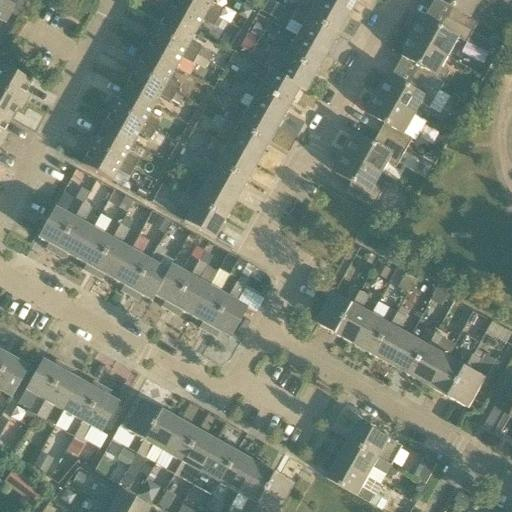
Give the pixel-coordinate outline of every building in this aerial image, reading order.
[(0,0),(0,21),(5,25),(19,0),(0,0)] [(202,21),(214,27),(218,19),(184,0),(174,0),(166,15),(196,31),(202,21)] [(184,0),(219,19),(223,11),(211,5),(213,0),(184,0)] [(246,0),(242,6),(251,11),(257,0),(246,0)] [(318,0),(318,1),(348,17),(357,0),(318,0)] [(471,17),(480,0),(437,0),(453,9),(447,19),(473,33),(479,23),(471,17)] [(337,36),(348,17),(318,1),(312,12),(299,4),(294,12),(337,36)] [(269,2),(262,14),(277,23),(284,11),(269,2)] [(242,7),(237,16),(246,21),(251,12),(242,7)] [(283,31),(297,39),(326,55),(337,36),(294,12),(283,31)] [(209,39),(196,31),(166,15),(158,30),(152,27),(150,30),(197,57),(208,63),(213,54),(203,49),(209,39)] [(410,36),(448,58),(459,39),(468,43),(473,33),(447,19),(442,28),(424,18),(421,25),(418,23),(410,36)] [(227,25),(218,20),(214,27),(223,32),(227,25)] [(260,41),(266,30),(255,24),(249,35),(259,40),(260,41)] [(181,59),(193,65),(197,57),(150,30),(148,35),(153,38),(145,53),(175,70),(181,59)] [(251,54),(259,40),(249,35),(247,33),(239,47),(251,54)] [(440,92),(450,74),(442,69),(448,58),(410,36),(403,49),(406,51),(402,58),(420,67),(414,77),(440,92)] [(326,55),(297,39),(291,49),(278,42),(273,50),(316,74),(326,55)] [(263,68),(269,73),(299,90),(305,93),(316,74),(273,50),(263,68)] [(181,87),(169,80),(175,70),(145,53),(136,68),(131,64),(129,68),(176,95),(181,87)] [(197,57),(193,65),(196,67),(203,71),(208,63),(197,57)] [(0,90),(26,105),(28,102),(22,98),(24,96),(31,83),(6,69),(1,66),(0,65),(0,90)] [(124,90),(154,107),(160,97),(172,103),(173,100),(176,95),(129,68),(127,72),(132,75),(124,90)] [(250,75),(245,84),(288,109),(299,90),(269,73),(263,83),(250,75)] [(377,95),(415,116),(421,105),(430,109),(440,92),(414,77),(409,87),(391,77),(388,84),(385,82),(377,95)] [(245,84),(240,92),(254,100),(248,111),(278,128),(288,109),(245,84)] [(0,90),(0,115),(10,121),(16,109),(18,106),(24,109),(26,105),(0,90)] [(108,106),(155,133),(159,125),(148,118),(154,107),(124,90),(115,105),(110,102),(108,106)] [(441,92),(433,108),(442,113),(450,97),(441,92)] [(173,100),(172,103),(178,106),(182,98),(176,95),(173,100)] [(427,123),(415,116),(377,95),(370,108),(373,109),(369,116),(387,126),(381,136),(407,150),(413,140),(416,142),(427,123)] [(155,133),(108,106),(105,110),(111,113),(102,128),(133,145),(139,134),(150,141),(155,133)] [(278,128),(248,111),(242,121),(229,114),(224,122),(267,146),(278,128)] [(10,121),(0,115),(0,140),(5,144),(7,139),(1,136),(10,121)] [(442,129),(450,134),(457,122),(448,117),(442,129)] [(224,122),(220,130),(221,131),(232,137),(226,148),(256,165),(267,146),(224,122)] [(133,145),(102,128),(94,143),(89,140),(86,144),(133,171),(134,170),(138,162),(127,155),(133,145)] [(344,154),(383,175),(389,165),(397,169),(407,150),(381,136),(376,145),(358,136),(355,142),(351,141),(344,154)] [(90,151),(81,166),(111,184),(117,172),(129,179),(133,171),(86,144),(84,148),(90,151)] [(431,145),(424,157),(436,163),(443,151),(431,145)] [(203,160),(246,184),(256,165),(226,148),(221,158),(208,151),(203,160)] [(383,175),(344,154),(337,166),(340,168),(336,175),(356,186),(351,197),(374,210),(384,191),(376,187),(383,175)] [(205,186),(235,203),(246,184),(203,160),(198,168),(211,175),(205,186)] [(178,185),(174,192),(182,196),(182,197),(225,222),(234,205),(235,203),(205,186),(199,195),(187,188),(186,189),(178,185)] [(136,195),(145,200),(149,193),(140,188),(136,195)] [(79,192),(75,202),(80,205),(85,196),(79,192)] [(63,195),(38,239),(48,245),(45,250),(54,255),(80,205),(75,202),(63,195)] [(124,197),(118,210),(126,214),(133,202),(124,197)] [(184,224),(214,240),(225,222),(182,197),(177,205),(190,213),(184,224)] [(80,205),(54,255),(62,260),(63,260),(66,255),(67,256),(73,259),(75,261),(91,230),(82,225),(90,210),(89,209),(80,205)] [(127,231),(132,223),(124,218),(119,226),(127,231)] [(163,235),(170,224),(159,218),(153,229),(163,235)] [(91,230),(75,261),(86,266),(83,272),(92,277),(118,226),(111,222),(103,236),(91,230)] [(127,231),(118,226),(92,277),(101,282),(103,276),(113,282),(129,251),(119,246),(127,231)] [(129,251),(113,282),(123,287),(120,293),(129,298),(156,247),(149,243),(148,242),(139,257),(129,251)] [(166,252),(156,247),(129,298),(138,303),(141,297),(152,303),(154,298),(167,273),(157,267),(166,252)] [(161,308),(170,314),(202,253),(195,249),(187,264),(186,264),(180,274),(170,268),(168,273),(167,273),(154,298),(164,303),(161,308)] [(202,253),(170,314),(179,318),(182,313),(192,319),(216,273),(206,268),(212,258),(202,253)] [(367,253),(363,260),(372,266),(376,258),(367,253)] [(208,289),(192,319),(202,324),(201,325),(199,330),(208,335),(235,283),(244,265),(237,261),(228,280),(227,279),(227,280),(219,295),(208,289)] [(392,271),(378,263),(373,272),(387,280),(392,271)] [(409,295),(417,280),(407,274),(398,289),(409,295)] [(241,275),(236,284),(245,288),(249,280),(241,275)] [(235,283),(208,335),(216,339),(219,334),(220,335),(230,340),(233,334),(247,310),(236,304),(244,289),(245,288),(235,283)] [(440,287),(431,300),(442,306),(450,293),(440,287)] [(336,336),(360,293),(353,288),(345,301),(334,295),(317,325),(336,336)] [(336,336),(355,346),(372,316),(363,310),(370,298),(360,293),(336,336)] [(355,346),(374,357),(398,314),(390,309),(383,322),(372,316),(355,346)] [(407,318),(398,314),(374,357),(393,368),(410,337),(399,331),(407,318)] [(511,334),(511,333),(492,323),(487,334),(507,344),(511,334)] [(410,337),(393,368),(412,378),(436,335),(428,330),(421,343),(410,337)] [(436,335),(412,378),(431,389),(448,358),(455,346),(445,340),(437,335),(436,335)] [(448,358),(431,389),(450,399),(474,356),(466,351),(459,364),(448,358)] [(0,353),(0,374),(9,358),(0,353)] [(482,360),(474,356),(450,399),(469,410),(496,362),(485,355),(482,360)] [(9,358),(0,374),(0,395),(1,394),(11,400),(28,369),(9,358)] [(28,414),(35,418),(64,367),(55,362),(52,368),(42,362),(18,405),(29,411),(28,414)] [(73,372),(64,367),(35,418),(44,423),(53,408),(63,413),(80,383),(70,378),(73,372)] [(90,389),(80,383),(63,413),(74,419),(65,435),(73,439),(102,389),(93,384),(90,389)] [(111,393),(102,389),(73,439),(82,444),(90,429),(101,435),(118,405),(108,399),(111,393)] [(501,434),(510,418),(506,415),(511,404),(511,397),(506,394),(501,403),(499,402),(483,430),(502,441),(505,436),(501,434)] [(136,455),(160,412),(141,401),(123,432),(134,438),(128,451),(136,455)] [(179,423),(160,412),(136,455),(145,460),(151,448),(162,454),(179,423)] [(28,414),(22,424),(30,428),(35,418),(28,414)] [(187,427),(179,423),(162,454),(172,459),(165,472),(174,477),(198,433),(187,427)] [(349,442),(393,466),(403,447),(360,423),(349,442)] [(216,444),(198,433),(174,477),(182,481),(192,487),(216,444)] [(73,440),(67,451),(77,457),(83,446),(73,440)] [(349,442),(339,461),(370,478),(375,468),(388,475),(393,466),(349,442)] [(216,444),(192,487),(212,497),(236,454),(216,444)] [(123,450),(117,461),(128,467),(135,456),(123,450)] [(17,452),(12,457),(19,462),(23,457),(17,452)] [(53,461),(41,454),(33,468),(45,475),(53,461)] [(236,454),(212,497),(220,502),(227,490),(237,495),(254,465),(236,454)] [(417,479),(427,485),(438,466),(427,460),(417,479)] [(339,461),(328,481),(371,505),(376,496),(364,489),(370,478),(339,461)] [(254,465),(237,495),(248,501),(241,511),(252,511),(274,476),(254,465)] [(393,466),(388,475),(391,477),(398,475),(401,470),(393,466)] [(126,476),(121,485),(131,490),(136,481),(133,480),(135,476),(131,473),(133,469),(130,467),(126,476)] [(79,474),(74,484),(80,487),(86,478),(79,474)] [(278,511),(293,486),(274,476),(252,511),(278,511)] [(415,480),(411,487),(414,494),(420,498),(426,486),(415,480)] [(481,487),(468,480),(463,489),(476,496),(481,487)] [(146,483),(139,497),(150,503),(158,489),(146,483)] [(33,504),(41,494),(32,486),(26,491),(27,499),(33,504)] [(99,494),(94,502),(112,511),(148,511),(150,509),(119,492),(114,503),(99,494)] [(454,506),(466,511),(472,500),(460,493),(454,506)] [(376,497),(372,505),(382,511),(387,503),(376,497)] [(87,511),(88,511),(93,504),(86,500),(81,508),(87,511)] [(112,511),(94,502),(93,504),(88,511),(112,511)]
